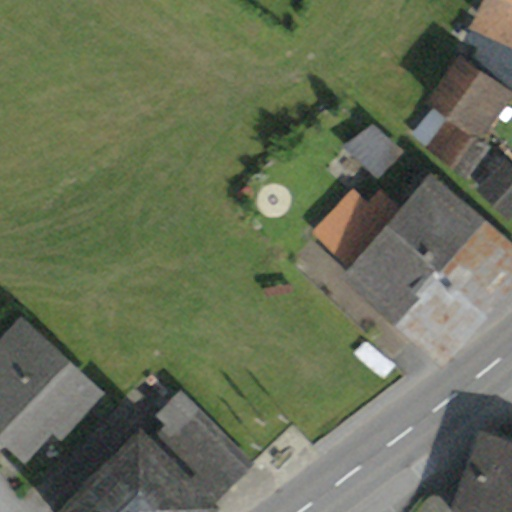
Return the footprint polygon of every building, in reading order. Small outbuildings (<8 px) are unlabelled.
[(511,35),(511,0),(491,0),(481,20),(511,35)] [(460,63),(433,103),(482,136),(509,95),(460,63)] [(417,131),(426,139),(445,115),(435,108),(417,131)] [(488,147),(445,115),(426,139),(466,175),(488,147)] [(401,153),(372,128),(347,146),(379,175),(401,153)] [(511,167),(507,163),(483,190),(511,215),(511,214),(511,167)] [(351,264),(349,267),(401,314),(476,231),(425,185),(400,212),(381,193),(367,207),(354,195),(318,233),(351,264)] [(401,314),(445,354),(511,281),(511,243),(491,225),(481,236),(476,231),(401,314)] [(82,383),(85,380),(24,321),(0,346),(0,425),(23,447),(46,423),(54,414),(67,425),(95,395),(82,383)] [(189,409),(175,395),(139,430),(154,444),(189,409)] [(211,501),(246,466),(189,409),(154,444),(139,430),(58,511),(207,511),(214,505),(211,501)] [(58,434),(67,425),(54,414),(46,423),(58,434)] [(462,511),(511,511),(511,439),(492,432),(462,511)]
